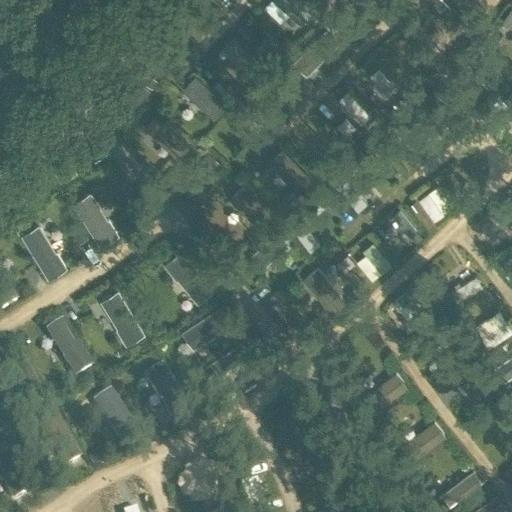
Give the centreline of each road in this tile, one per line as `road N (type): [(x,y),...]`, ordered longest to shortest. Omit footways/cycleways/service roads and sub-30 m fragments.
road 1 (track): [(44,511),(296,381),(511,172)]
road 2 (track): [(369,317),(511,503)]
road 3 (track): [(186,227),(142,235),(0,326)]
road 4 (track): [(393,0),(511,157)]
road 5 (track): [(406,15),(284,131)]
